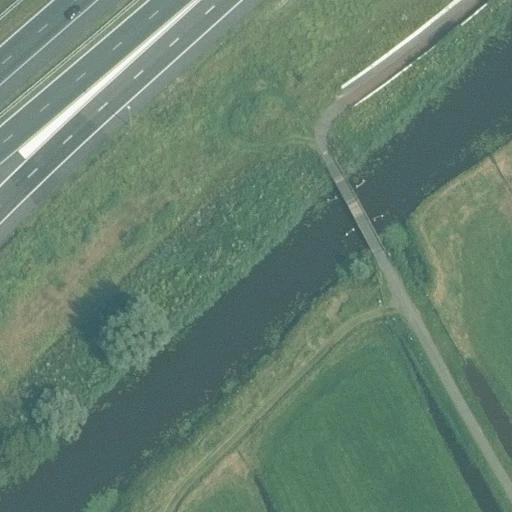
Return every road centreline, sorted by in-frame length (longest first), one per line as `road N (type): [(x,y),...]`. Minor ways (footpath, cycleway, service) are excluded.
road 1 (motorway): [(0,205),(192,0)]
road 2 (motorway): [(0,146),(172,0)]
